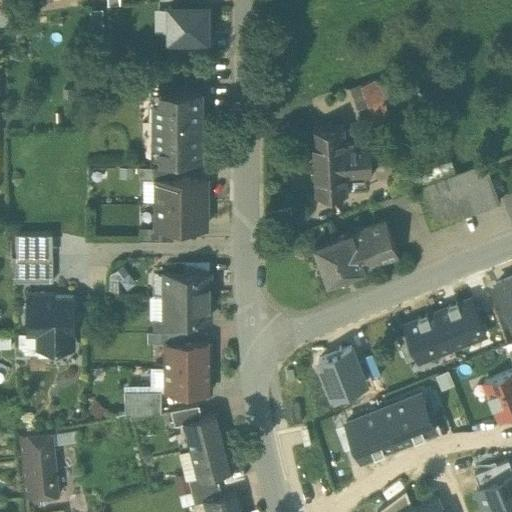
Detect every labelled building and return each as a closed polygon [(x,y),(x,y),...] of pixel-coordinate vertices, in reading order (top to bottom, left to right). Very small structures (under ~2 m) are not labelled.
[(170,3),(170,35),(182,35),(207,35),(207,3),(170,3)] [(207,35),(182,35),(182,46),(207,46),(207,35)] [(389,120),(374,79),(350,88),(360,114),(370,109),(376,125),(389,120)] [(202,86),(161,86),(160,97),(154,97),(154,141),(160,141),(160,152),(201,152),(202,86)] [(344,125),(312,127),(314,161),(346,159),(345,142),(344,125)] [(370,141),(345,142),(346,159),(371,157),(370,141)] [(371,157),(346,159),(347,175),(372,174),(371,157)] [(346,159),(314,161),(316,194),(347,192),(347,175),(346,159)] [(437,224),(500,201),(485,163),(423,187),(437,224)] [(152,165),(140,165),(140,177),(152,177),(152,165)] [(407,165),(392,170),(394,178),(387,180),(393,195),(415,187),(407,165)] [(205,177),(157,177),(157,201),(205,201),(205,177)] [(205,201),(157,201),(157,225),(205,225),(205,201)] [(385,216),(352,229),(365,266),(399,254),(385,216)] [(152,225),(140,225),(140,237),(152,237),(152,225)] [(352,229),(314,243),(328,280),(365,266),(352,229)] [(53,256),(17,255),(17,280),(53,280),(53,256)] [(209,270),(165,270),(165,294),(209,293),(209,270)] [(511,272),(490,281),(508,328),(511,326),(511,272)] [(73,295),(44,295),(44,292),(27,292),(27,330),(38,330),(38,345),(73,345),(73,295)] [(209,293),(165,294),(165,316),(165,317),(178,317),(209,316),(209,293)] [(471,296),(438,309),(453,347),(486,333),(471,296)] [(419,360),(453,347),(438,309),(404,323),(407,330),(418,356),(419,360)] [(178,317),(165,317),(165,316),(152,316),(152,329),(179,329),(178,317)] [(184,341),(183,329),(179,329),(152,329),(148,329),(148,341),(166,341),(184,341)] [(418,356),(407,330),(396,335),(407,361),(418,356)] [(210,340),(188,340),(184,341),(166,341),(166,365),(209,364),(210,340)] [(209,364),(166,365),(166,389),(210,388),(210,364),(209,364)] [(511,368),(484,379),(499,416),(511,410),(511,368)] [(161,388),(125,388),(125,413),(130,412),(131,415),(161,409),(161,388)] [(421,390),(380,407),(395,445),(436,429),(421,390)] [(198,403),(171,408),(175,423),(185,420),(202,415),(198,403)] [(361,458),(395,445),(380,407),(346,420),(361,458)] [(202,415),(185,420),(192,447),(224,439),(217,411),(202,415)] [(52,431),(19,434),(24,480),(57,477),(52,431)] [(224,439),(192,447),(198,474),(199,474),(216,470),(231,466),(224,439)] [(475,465),(477,471),(497,463),(494,458),(475,465)] [(475,472),(480,485),(511,472),(511,468),(508,459),(497,463),(477,471),(475,472)] [(216,470),(199,474),(198,474),(188,476),(192,488),(219,481),(216,470)] [(486,511),(492,511),(511,504),(511,472),(480,485),(476,487),(486,511)] [(57,477),(24,480),(26,497),(59,493),(57,477)] [(219,481),(192,488),(195,501),(205,498),(205,497),(222,493),(219,481)] [(222,493),(205,497),(205,498),(208,511),(243,511),(237,489),(222,493)] [(377,511),(396,511),(413,505),(406,489),(377,510),(377,511)] [(443,511),(437,496),(413,505),(396,511),(443,511)]
